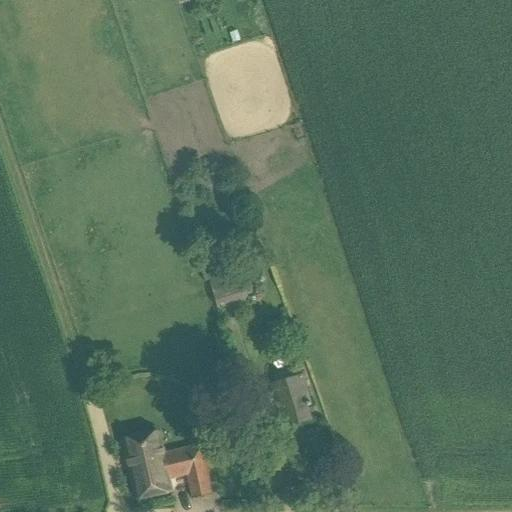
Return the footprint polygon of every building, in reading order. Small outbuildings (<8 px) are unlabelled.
[(224,231),(232,256),(262,247),(251,215),(242,218),(244,224),(224,231)] [(208,279),(217,307),(247,297),(240,269),(208,279)] [(284,427),(286,426),(311,419),(305,396),(308,395),(303,376),(271,385),(275,401),(279,400),(283,414),(266,419),(278,461),(292,457),(284,427)] [(187,474),(181,449),(164,453),(159,431),(124,439),(137,498),(172,490),(169,478),(187,474)] [(181,449),(187,474),(192,497),(212,493),(202,445),(181,449)]
